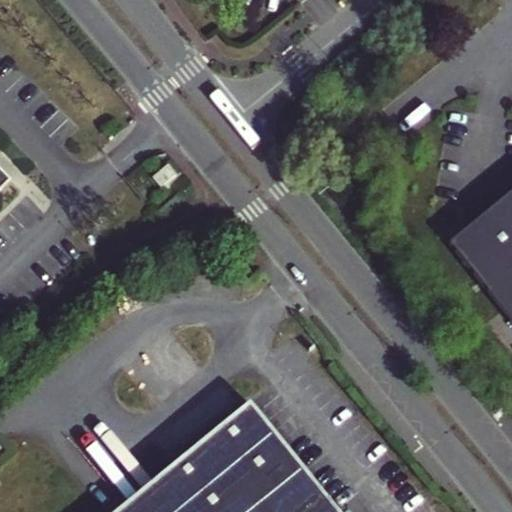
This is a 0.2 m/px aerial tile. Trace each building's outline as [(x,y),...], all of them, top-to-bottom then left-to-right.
[(166,166),(152,177),(160,187),(174,175),(166,166)] [(0,191),(10,181),(0,170),(0,191)] [(511,193),(447,247),(511,326),(511,193)] [(244,258),(237,264),(247,277),(255,271),(244,258)] [(330,511),(242,408),(118,511),(330,511)]
